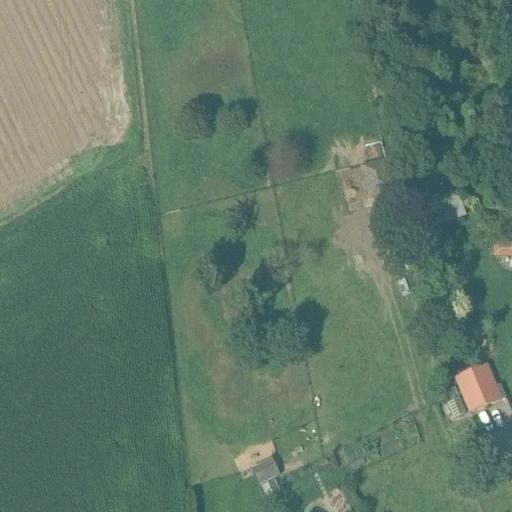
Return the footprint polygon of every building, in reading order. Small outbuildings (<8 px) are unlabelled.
[(466,217),(459,198),(424,210),(431,230),(466,217)] [(493,242),(492,255),(511,255),(511,241),(505,242),(496,242),(493,242)] [(495,388),(486,367),(456,379),(471,415),(501,402),(495,388)] [(501,385),(495,388),(501,402),(507,400),(501,385)] [(279,476),(271,460),(251,470),(259,486),(279,476)]
